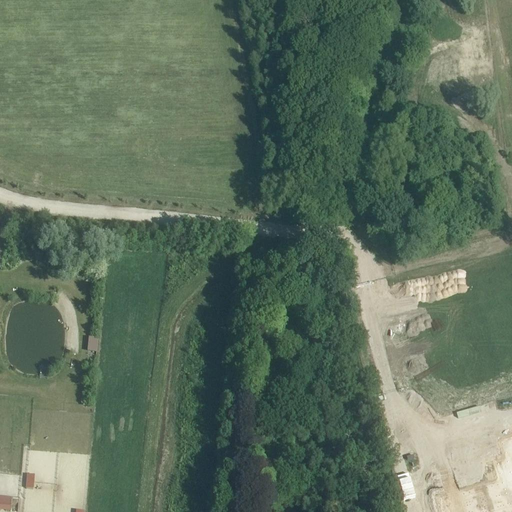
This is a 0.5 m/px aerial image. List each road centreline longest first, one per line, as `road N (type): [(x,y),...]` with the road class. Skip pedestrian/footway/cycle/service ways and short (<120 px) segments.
road 1 (track): [(511,227),(494,246),(358,269),(345,290),(406,511)]
road 2 (tertiary): [(0,192),(38,205),(225,224),(310,230),(348,220)]
road 3 (track): [(0,228),(195,241),(211,240),(225,224)]
road 4 (tertiary): [(348,220),(511,171)]
